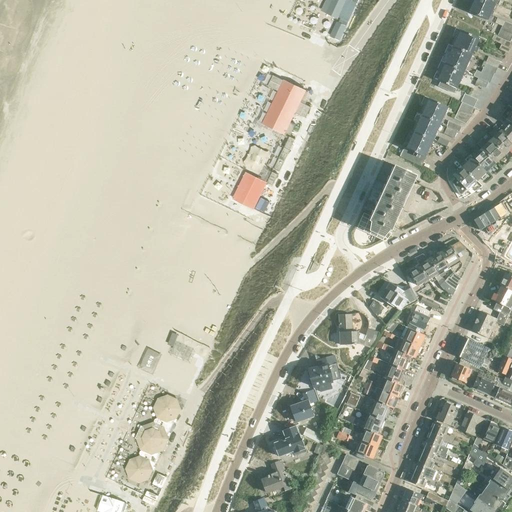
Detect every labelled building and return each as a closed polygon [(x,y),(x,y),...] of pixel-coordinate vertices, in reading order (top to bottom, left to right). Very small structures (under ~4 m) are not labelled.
[(333,0),(326,14),(348,25),(361,0),(333,0)] [(492,10),(495,3),(488,0),(474,0),(470,12),(488,20),(490,14),(491,15),(493,10),(492,10)] [(511,24),(504,21),(497,36),(504,39),(510,42),(511,37),(511,24)] [(454,47),(472,55),(474,50),(475,50),(477,46),(476,45),(479,38),(461,30),(454,47)] [(504,39),(497,36),(494,35),(492,39),(502,44),(500,49),(509,53),(511,47),(511,42),(510,42),(504,39)] [(468,62),(472,55),(454,47),(446,63),(464,71),(466,67),(467,67),(469,62),(468,62)] [(488,56),(486,62),(497,67),(499,61),(488,56)] [(497,67),(486,62),(483,69),(494,73),(497,67)] [(461,79),(464,71),(446,63),(438,80),(456,89),(459,83),(462,79),(461,79)] [(478,78),(488,82),(490,77),(480,73),(478,78)] [(485,88),(488,82),(478,78),(476,83),(485,88)] [(451,92),(453,88),(440,82),(439,86),(451,92)] [(313,102),(281,87),(276,97),(286,102),(272,131),(262,127),(256,140),(288,155),(313,102)] [(462,102),(474,107),(477,99),(465,94),(461,102),(462,102)] [(422,115),(440,124),(442,118),(443,119),(445,114),(448,107),(430,99),(422,115)] [(474,108),(474,107),(462,102),(459,107),(473,113),(475,108),(474,108)] [(511,107),(508,105),(501,116),(506,120),(503,124),(511,131),(511,107)] [(473,113),(459,107),(454,118),(465,123),(473,113)] [(437,131),(440,124),(422,115),(414,132),(433,140),(435,135),(436,135),(438,131),(437,131)] [(446,126),(447,127),(457,131),(458,132),(461,126),(448,121),(446,126)] [(492,140),(505,154),(511,147),(511,141),(511,131),(503,124),(498,129),(501,131),(492,140)] [(457,131),(447,127),(444,133),(454,138),(457,131)] [(429,147),(433,140),(414,132),(407,148),(404,148),(400,157),(421,166),(425,157),(427,151),(428,152),(430,147),(429,147)] [(447,146),(449,142),(440,137),(437,142),(447,146)] [(505,154),(492,140),(482,149),(496,163),(505,154)] [(486,172),(496,163),(482,149),(473,158),(486,172)] [(463,166),(477,181),(486,172),(473,158),(463,166)] [(384,237),(390,230),(392,231),(417,176),(396,166),(371,221),(373,222),(371,231),(384,237)] [(468,190),(477,181),(463,166),(458,172),(454,168),(447,168),(447,169),(447,171),(447,172),(447,173),(447,175),(447,176),(447,178),(448,180),(450,180),(459,195),(462,195),(468,190)] [(236,205),(246,177),(227,171),(217,199),(236,205)] [(247,183),(236,211),(259,220),(270,192),(247,183)] [(441,253),(450,268),(461,262),(456,254),(466,248),(466,247),(459,241),(441,253)] [(450,268),(441,253),(430,259),(440,275),(441,277),(446,274),(445,272),(450,268)] [(294,255),(278,290),(291,295),(306,261),(294,255)] [(440,275),(430,259),(420,265),(429,281),(440,275)] [(419,288),(429,281),(420,265),(409,272),(419,288)] [(500,285),(502,286),(511,290),(511,272),(510,275),(506,274),(500,285)] [(452,287),(455,289),(458,284),(449,277),(444,281),(447,284),(452,287)] [(447,284),(444,281),(442,278),(438,283),(444,290),(448,293),(453,295),(455,289),(452,287),(447,284)] [(415,300),(413,296),(408,287),(401,290),(391,283),(381,298),(393,306),(400,311),(407,300),(407,299),(409,303),(415,300)] [(511,305),(511,290),(502,286),(497,295),(494,294),(491,299),(497,302),(506,307),(510,309),(511,305)] [(440,304),(433,301),(423,296),(420,301),(438,310),(440,304)] [(373,301),(369,307),(377,317),(383,307),(373,301)] [(511,309),(510,309),(506,307),(497,302),(493,309),(507,317),(511,309)] [(408,328),(410,329),(419,333),(421,328),(425,330),(430,318),(428,317),(430,311),(417,305),(410,323),(408,328)] [(488,338),(497,319),(481,311),(472,330),(488,338)] [(366,334),(358,332),(352,332),(351,314),(339,315),(341,345),(359,344),(359,343),(365,346),(371,348),(377,338),(379,332),(368,328),(366,334)] [(425,335),(419,333),(410,329),(405,340),(420,347),(425,335)] [(394,348),(397,349),(400,350),(399,351),(410,355),(410,356),(415,358),(420,347),(405,340),(399,337),(394,348)] [(484,346),(468,339),(464,337),(456,355),(460,357),(481,366),(485,357),(489,359),(493,350),(484,346)] [(376,346),(388,351),(389,346),(378,341),(376,346)] [(511,349),(506,347),(503,355),(510,358),(511,355),(511,349)] [(404,370),(410,356),(410,355),(399,351),(400,350),(397,349),(391,364),(404,370)] [(332,388),(330,382),(332,382),(329,372),(338,369),(334,355),(322,359),(324,366),(309,370),(314,386),(319,385),(321,392),(332,388)] [(369,371),(373,362),(377,364),(379,359),(370,355),(363,369),(369,371)] [(499,371),(506,373),(511,359),(506,356),(499,371)] [(404,370),(391,364),(388,363),(382,377),(387,379),(399,384),(404,370)] [(466,382),(471,369),(457,363),(451,376),(452,377),(452,379),(460,382),(461,380),(466,382)] [(480,370),(477,376),(472,388),(489,395),(494,385),(496,386),(498,382),(497,382),(499,378),(480,370)] [(403,385),(399,384),(387,379),(383,390),(398,397),(403,385)] [(511,393),(507,391),(508,388),(501,385),(500,388),(499,387),(495,398),(496,397),(511,404),(511,393)] [(389,406),(394,408),(398,397),(383,390),(376,388),(374,393),(378,394),(376,400),(389,406)] [(313,402),(318,401),(314,390),(303,394),(305,401),(292,406),(298,422),(314,416),(311,406),(314,405),(313,402)] [(360,397),(351,394),(347,403),(356,407),(360,397)] [(142,428),(137,439),(141,450),(143,451),(141,452),(139,454),(140,457),(140,458),(131,461),(127,470),(130,479),(139,483),(148,480),(152,470),(154,471),(155,468),(153,467),(161,452),(163,451),(168,440),(167,438),(168,436),(169,437),(170,434),(169,433),(174,423),(175,423),(177,420),(175,420),(180,410),(176,401),(168,397),(159,400),(155,409),(158,418),(158,419),(155,420),(154,422),(155,425),(153,424),(142,428)] [(389,406),(376,400),(371,398),(368,405),(371,407),(368,414),(370,414),(383,420),(389,406)] [(439,412),(436,420),(450,426),(454,427),(454,428),(457,429),(460,422),(453,418),(454,417),(455,417),(457,412),(454,410),(455,406),(446,402),(442,413),(439,412)] [(282,411),(286,422),(293,420),(289,409),(282,411)] [(106,411),(101,422),(110,426),(114,414),(106,411)] [(460,422),(457,429),(466,433),(476,437),(477,437),(485,419),(468,412),(467,411),(463,423),(460,422)] [(344,420),(365,429),(367,430),(367,429),(378,434),(383,420),(370,414),(367,422),(347,414),(344,420)] [(435,422),(432,431),(453,440),(455,436),(450,434),(449,436),(446,434),(449,428),(435,422)] [(498,425),(491,422),(484,438),(493,442),(500,427),(497,426),(498,425)] [(280,437),(281,441),(274,443),(275,446),(278,454),(279,457),(293,451),(295,456),(307,452),(296,425),(283,431),(285,436),(280,437)] [(362,440),(378,447),(383,436),(378,434),(367,429),(367,430),(365,429),(362,435),(344,427),(342,432),(352,436),(362,440)] [(304,435),(319,443),(322,436),(307,428),(304,435)] [(496,444),(502,446),(500,451),(507,454),(509,449),(508,448),(511,438),(511,431),(503,428),(496,444)] [(336,438),(344,441),(344,440),(350,442),(352,436),(339,431),(336,438)] [(428,440),(441,446),(442,446),(445,447),(447,443),(443,441),(444,441),(448,442),(453,444),(457,446),(459,442),(454,440),(453,440),(432,431),(431,431),(431,432),(428,440)] [(373,459),(378,447),(362,440),(357,452),(373,459)] [(423,452),(434,457),(435,454),(446,459),(448,454),(443,452),(440,450),(441,446),(428,440),(427,442),(424,449),(424,450),(423,452)] [(323,446),(317,444),(313,452),(317,454),(316,457),(318,458),(319,454),(320,455),(323,446)] [(467,459),(473,464),(478,468),(481,464),(485,467),(489,461),(486,458),(488,454),(474,444),(467,459)] [(326,453),(329,458),(333,456),(328,447),(324,449),(326,453)] [(419,462),(418,463),(432,469),(435,462),(438,463),(437,465),(442,467),(444,463),(433,458),(434,457),(423,452),(422,454),(422,455),(419,462)] [(324,460),(326,464),(331,462),(329,458),(326,453),(321,456),(323,460),(324,460)] [(347,454),(346,455),(342,464),(354,470),(358,460),(347,454)] [(494,459),(501,464),(505,459),(498,454),(494,459)] [(511,458),(507,456),(506,456),(502,465),(507,468),(511,470),(511,458)] [(466,474),(468,475),(472,478),(475,474),(469,470),(473,464),(467,459),(461,471),(466,474)] [(284,465),(281,460),(271,464),(274,472),(268,475),(268,477),(262,479),(267,492),(283,486),(285,491),(292,488),(286,474),(284,475),(282,471),(286,469),(284,465)] [(321,466),(323,471),(328,468),(326,464),(324,460),(323,460),(318,463),(320,467),(321,466)] [(418,464),(414,472),(434,481),(438,471),(432,469),(418,463),(418,464)] [(337,474),(349,480),(354,470),(342,464),(337,474)] [(360,473),(364,475),(380,481),(382,478),(384,476),(384,474),(384,473),(384,472),(369,465),(366,470),(363,468),(360,473)] [(321,466),(320,467),(315,469),(317,472),(318,472),(320,477),(325,475),(323,471),(321,466)] [(491,477),(508,490),(511,486),(511,487),(511,475),(500,467),(495,474),(494,473),(491,477)] [(315,479),(318,484),(322,481),(320,477),(318,472),(317,472),(313,475),(315,479)] [(414,474),(410,482),(424,488),(427,480),(430,482),(429,484),(434,486),(436,482),(434,481),(414,472),(414,473),(414,474)] [(468,475),(466,474),(461,472),(456,483),(458,484),(463,486),(468,475)] [(379,483),(380,481),(364,475),(362,480),(358,478),(356,483),(361,485),(375,492),(377,488),(378,488),(379,486),(380,483),(379,483)] [(485,488),(505,503),(510,496),(506,493),(508,490),(491,477),(489,481),(490,482),(485,488)] [(312,484),(315,490),(320,488),(318,484),(315,479),(310,482),(312,485),(312,484)] [(149,494),(158,498),(163,487),(154,483),(149,494)] [(456,483),(449,499),(453,502),(463,487),(458,484),(456,483)] [(317,494),(315,490),(312,484),(312,485),(307,488),(309,491),(312,497),(317,494)] [(360,494),(359,496),(364,498),(365,496),(372,499),(372,498),(373,498),(375,496),(376,493),(375,492),(361,485),(360,488),(358,487),(358,486),(353,484),(350,489),(360,494)] [(500,509),(505,503),(485,488),(481,494),(480,494),(477,497),(494,510),(497,506),(500,509)] [(403,500),(416,505),(419,499),(421,500),(423,495),(408,489),(403,500)] [(309,503),(310,503),(314,500),(312,497),(309,491),(304,494),(306,498),(309,503)] [(437,496),(438,496),(429,492),(424,502),(429,504),(431,500),(445,507),(448,501),(437,496)] [(345,508),(353,511),(369,511),(374,503),(364,498),(359,496),(356,495),(355,498),(350,496),(345,508)] [(121,511),(125,503),(103,496),(98,511),(99,511),(121,511)] [(496,511),(494,510),(477,497),(474,501),(476,502),(470,509),(474,511),(496,511)] [(267,511),(266,509),(266,510),(264,507),(267,506),(263,498),(254,502),(257,508),(256,509),(257,511),(267,511)] [(306,509),(307,509),(311,507),(310,503),(309,503),(306,498),(301,501),(303,504),(306,509)] [(453,502),(449,499),(448,501),(445,507),(451,511),(454,511),(459,507),(453,502)] [(418,506),(416,505),(403,500),(398,511),(399,511),(426,511),(427,510),(418,506)]
